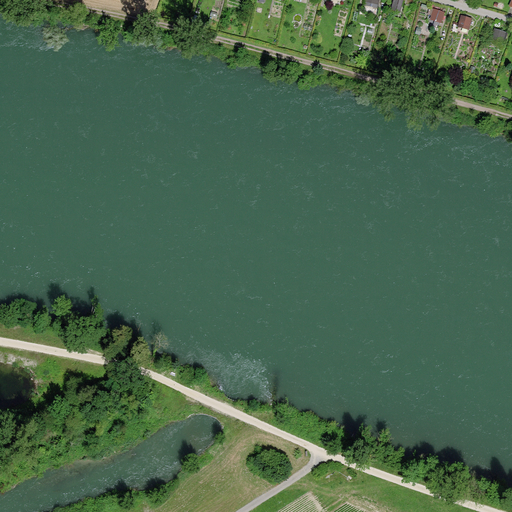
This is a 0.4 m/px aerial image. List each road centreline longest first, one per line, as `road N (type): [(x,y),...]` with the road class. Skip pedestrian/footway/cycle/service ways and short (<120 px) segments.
road 1 (track): [(511,120),(155,24),(27,0)]
road 2 (track): [(0,342),(127,366),(327,456)]
road 3 (track): [(327,456),(490,511)]
